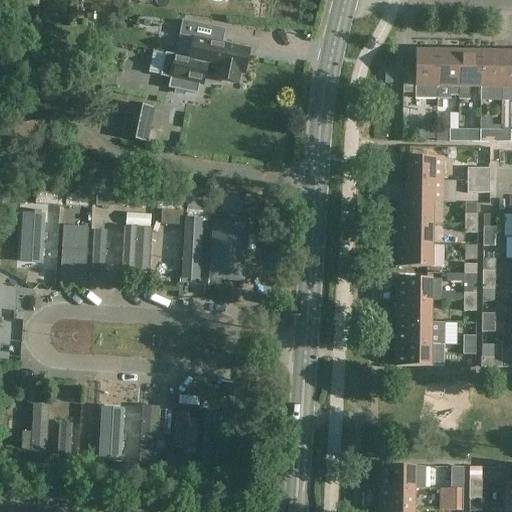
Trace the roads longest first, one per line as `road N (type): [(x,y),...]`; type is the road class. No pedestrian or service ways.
road 1 (residential): [(236,348),(228,322),(207,317),(63,309),(40,318),(39,350),(63,362),(227,372)]
road 2 (tertiary): [(307,349),(327,80),(343,0)]
road 3 (tertiary): [(294,511),(307,349)]
road 4 (residential): [(511,2),(353,0)]
